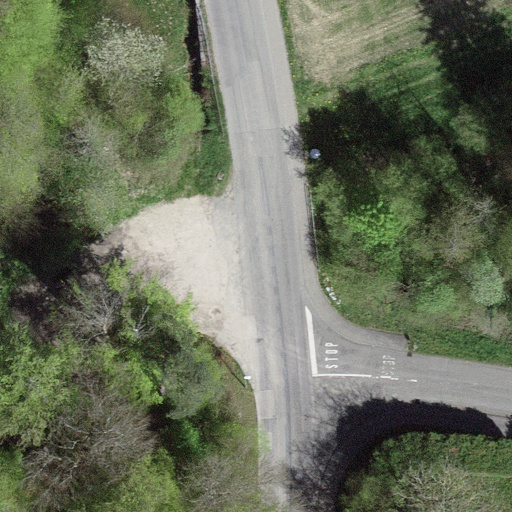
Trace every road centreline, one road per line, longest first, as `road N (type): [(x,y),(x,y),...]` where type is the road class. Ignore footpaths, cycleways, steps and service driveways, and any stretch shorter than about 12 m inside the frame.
road 1 (residential): [(290,376),(244,0)]
road 2 (track): [(278,260),(170,282),(0,430)]
road 3 (residential): [(290,376),(397,378),(511,393)]
road 4 (residential): [(290,511),(290,376)]
